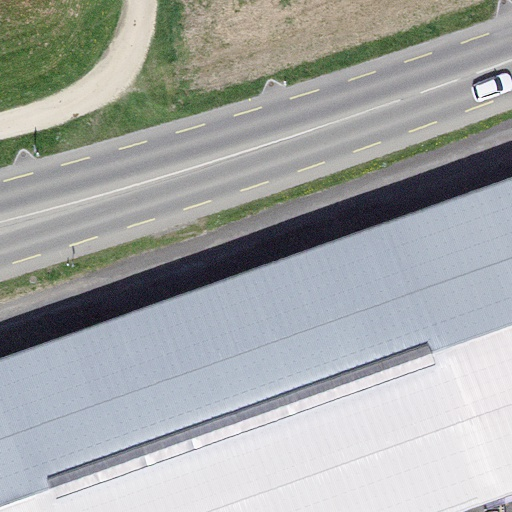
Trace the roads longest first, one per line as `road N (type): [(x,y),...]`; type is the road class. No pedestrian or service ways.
road 1 (primary): [(511,63),(260,158),(0,226)]
road 2 (track): [(141,0),(97,104),(0,127)]
